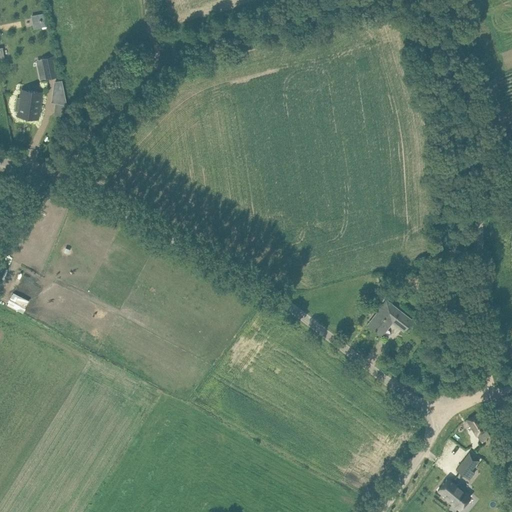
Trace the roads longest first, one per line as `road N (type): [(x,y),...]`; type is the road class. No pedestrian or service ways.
road 1 (unclassified): [(380,511),(429,441),(424,410),(279,299),(57,174)]
road 2 (track): [(489,394),(477,264),(485,158),(446,0)]
road 3 (unclassified): [(57,174),(149,71),(146,0)]
road 4 (track): [(153,56),(335,0)]
